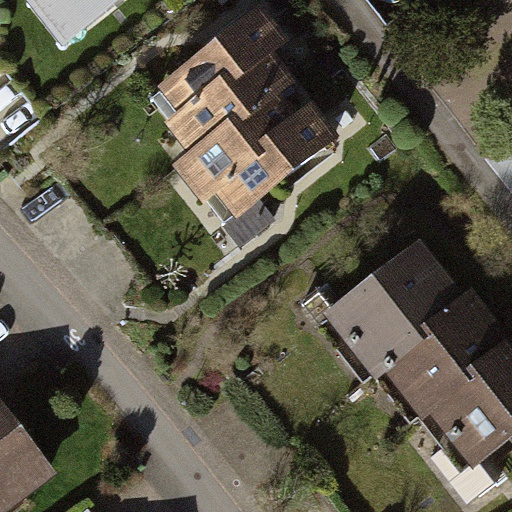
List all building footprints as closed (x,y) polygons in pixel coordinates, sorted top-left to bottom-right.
[(0,0),(0,59),(1,74),(44,127),(117,68),(85,30),(60,0),(0,0)] [(60,0),(85,30),(121,0),(60,0)] [(290,45),(258,5),(147,93),(167,119),(151,132),(174,162),(160,173),(196,217),(215,202),(231,223),(327,147),(304,118),(292,127),(275,105),(295,89),(272,59),(290,45)] [(418,251),(316,322),(364,391),(388,375),(462,479),(511,444),(511,352),(473,297),(458,308),(418,251)] [(0,418),(0,511),(45,477),(0,418)]
